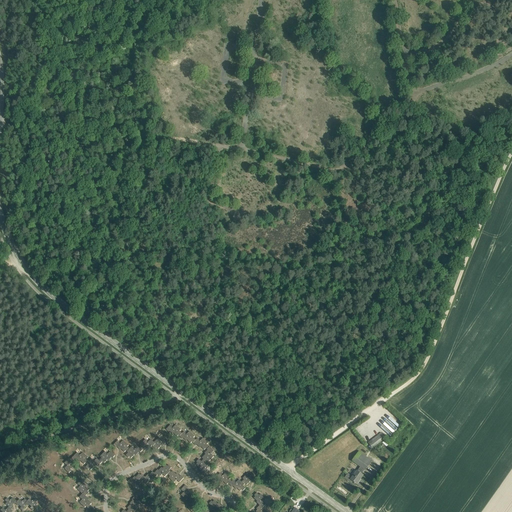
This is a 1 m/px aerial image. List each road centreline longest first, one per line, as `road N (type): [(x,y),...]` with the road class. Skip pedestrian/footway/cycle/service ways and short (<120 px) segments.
road 1 (tertiary): [(345,511),(32,281),(0,219)]
road 2 (track): [(511,149),(425,364),(281,475)]
road 3 (track): [(0,448),(178,399)]
